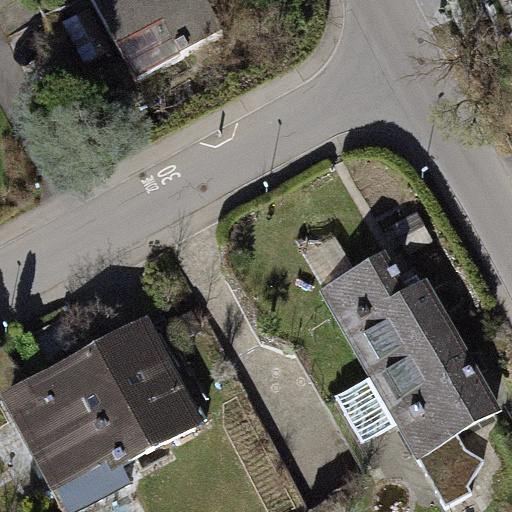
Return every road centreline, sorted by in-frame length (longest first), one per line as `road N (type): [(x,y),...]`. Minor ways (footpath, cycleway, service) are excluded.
road 1 (residential): [(0,283),(414,61)]
road 2 (tertiary): [(414,61),(511,244)]
